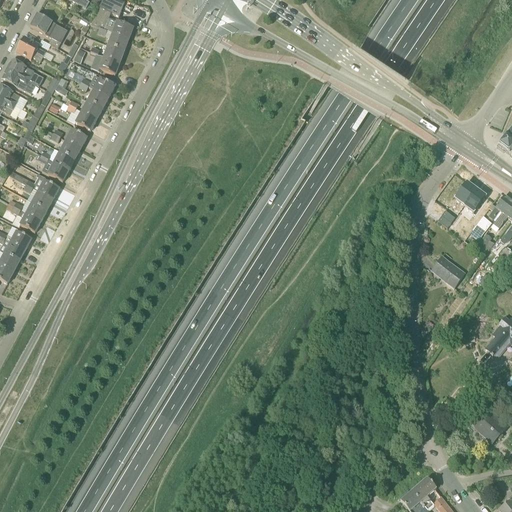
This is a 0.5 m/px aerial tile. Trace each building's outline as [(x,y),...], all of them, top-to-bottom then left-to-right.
[(103,0),(90,0),(89,4),(99,9),(103,0)] [(92,28),(94,29),(98,30),(99,31),(105,33),(111,16),(119,19),(124,5),(112,0),(103,0),(99,9),(90,27),(92,28)] [(67,33),(37,16),(30,29),(52,41),(49,46),(57,50),(67,33)] [(81,32),(86,34),(91,24),(82,20),(80,24),(84,27),(81,32)] [(117,24),(113,36),(129,42),(133,30),(117,24)] [(105,38),(107,34),(105,33),(99,31),(98,36),(105,39),(105,38)] [(113,36),(111,40),(108,48),(124,54),(129,42),(113,36)] [(39,47),(24,39),(20,47),(43,59),(45,55),(37,50),(39,47)] [(68,57),(72,59),(78,48),(74,46),(68,57)] [(20,47),(16,55),(31,63),(32,59),(40,64),(43,59),(20,47)] [(104,59),(120,65),(124,54),(108,48),(104,59)] [(93,49),(90,56),(96,59),(97,59),(97,57),(100,52),(93,49)] [(80,51),(74,63),(81,66),(86,54),(80,51)] [(68,57),(64,65),(67,67),(68,67),(72,59),(68,57)] [(104,59),(99,72),(115,78),(120,65),(104,59)] [(44,80),(12,62),(7,72),(36,88),(38,89),(44,80)] [(2,81),(31,98),(36,88),(7,72),(2,81)] [(109,100),(115,89),(95,78),(91,86),(84,82),(81,86),(88,89),(94,92),(109,100)] [(55,90),(57,86),(59,83),(54,80),(46,93),(52,97),(55,91),(55,90)] [(61,81),(58,87),(65,90),(68,84),(61,81)] [(86,94),(88,89),(81,86),(79,90),(86,94)] [(20,99),(0,88),(0,100),(15,109),(20,99)] [(88,103),(103,111),(109,100),(94,92),(88,103)] [(46,93),(40,106),(45,109),(52,97),(46,93)] [(0,100),(0,112),(2,114),(16,121),(22,112),(15,109),(0,100)] [(69,108),(76,111),(79,106),(72,103),(71,104),(68,102),(66,106),(69,108)] [(81,114),(96,123),(103,111),(88,103),(81,114)] [(40,106),(33,118),(39,122),(45,109),(40,106)] [(59,110),(52,106),(49,112),(56,116),(59,110)] [(74,116),(76,111),(69,108),(67,112),(71,114),(74,116)] [(75,126),(90,134),(96,123),(81,114),(76,111),(74,116),(71,114),(66,123),(74,127),(75,126)] [(511,158),(511,114),(503,137),(506,139),(498,149),(503,153),(504,152),(511,158)] [(33,118),(32,118),(28,125),(24,123),(22,128),(32,133),(39,122),(33,118)] [(54,136),(61,140),(63,135),(56,132),(54,136)] [(81,151),(87,140),(72,132),(66,143),(81,151)] [(61,140),(54,136),(51,141),(58,145),(61,140)] [(75,163),(81,151),(66,143),(60,154),(75,163)] [(54,151),(51,157),(44,154),(42,159),(48,162),(54,166),(69,174),(75,163),(60,154),(54,151)] [(48,162),(42,159),(39,163),(46,167),(48,162)] [(54,166),(48,177),(62,185),(69,174),(54,166)] [(45,183),(44,183),(40,190),(24,181),(21,185),(33,191),(38,194),(53,202),(59,191),(45,183)] [(476,192),(466,184),(454,201),(464,208),(476,192)] [(33,191),(21,185),(19,190),(23,192),(30,196),(33,191)] [(486,199),(476,192),(464,208),(474,215),(486,199)] [(38,194),(36,198),(32,205),(47,213),(53,202),(38,194)] [(511,207),(511,203),(504,198),(488,219),(492,222),(498,213),(501,215),(503,216),(507,211),(509,212),(511,207)] [(26,216),(41,224),(47,213),(32,205),(26,202),(23,208),(21,213),(26,216)] [(16,205),(14,209),(21,213),(23,208),(16,205)] [(511,224),(511,223),(511,207),(509,212),(507,211),(503,216),(501,215),(492,226),(498,231),(507,220),(511,224)] [(14,209),(11,214),(23,221),(20,228),(35,236),(41,224),(26,216),(21,213),(14,209)] [(441,219),(451,226),(455,221),(445,213),(441,219)] [(437,224),(447,231),(451,226),(441,219),(437,224)] [(508,243),(511,237),(511,223),(511,224),(511,223),(511,227),(500,243),(504,245),(508,243)] [(470,235),(471,236),(478,242),(484,234),(476,228),(470,235)] [(10,245),(25,253),(31,242),(17,234),(13,241),(7,237),(0,233),(0,239),(5,242),(10,245)] [(486,236),(482,241),(489,246),(490,244),(492,241),(486,236)] [(494,246),(490,244),(489,246),(482,241),(479,245),(489,253),(494,246)] [(10,245),(4,256),(19,264),(25,253),(10,245)] [(0,268),(13,275),(19,264),(4,256),(0,253),(0,268)] [(442,260),(431,274),(432,274),(446,284),(446,285),(454,291),(464,277),(442,260)] [(0,268),(0,283),(7,287),(13,275),(0,268)] [(495,281),(484,277),(479,286),(491,291),(495,281)] [(485,352),(486,353),(490,357),(490,358),(492,360),(509,339),(511,341),(511,322),(511,321),(509,323),(505,320),(499,327),(501,329),(493,338),(495,340),(485,352)] [(511,414),(511,402),(510,395),(503,396),(506,405),(509,416),(511,414)] [(472,429),(491,446),(499,436),(500,437),(506,430),(487,413),(472,429)] [(428,511),(434,507),(433,506),(427,499),(435,492),(436,491),(427,480),(410,495),(425,511),(428,511)] [(425,511),(410,495),(400,504),(407,511),(425,511)] [(511,502),(498,511),(511,511),(511,497),(508,500),(511,502)] [(450,511),(441,500),(436,503),(442,511),(450,511)]
